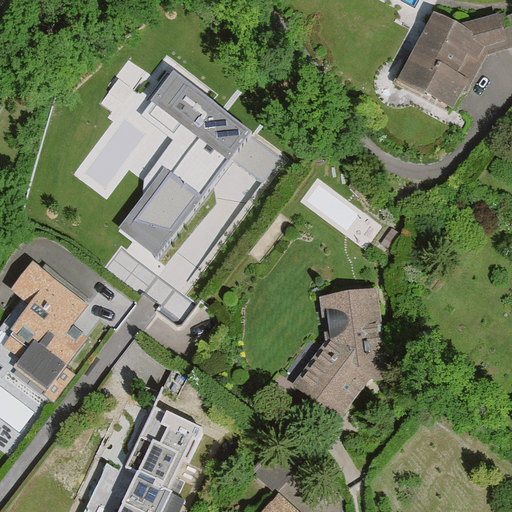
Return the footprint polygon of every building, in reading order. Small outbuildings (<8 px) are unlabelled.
[(469,35),(430,15),(394,86),(449,113),(485,56),(511,49),(511,46),(506,20),(476,22),(469,35)] [(283,162),(174,78),(145,115),(184,145),(116,233),(159,267),(237,166),(264,187),(283,162)] [(74,375),(64,367),(84,341),(69,329),(86,306),(32,266),(12,292),(31,306),(9,334),(28,349),(14,367),(47,391),(44,395),(54,403),(74,375)] [(376,294),(317,298),(325,349),(293,393),(336,429),(369,386),(386,384),(376,294)] [(124,473),(107,465),(85,511),(186,511),(193,499),(177,490),(217,402),(174,369),(124,473)] [(291,511),(276,499),(264,511),(291,511)]
